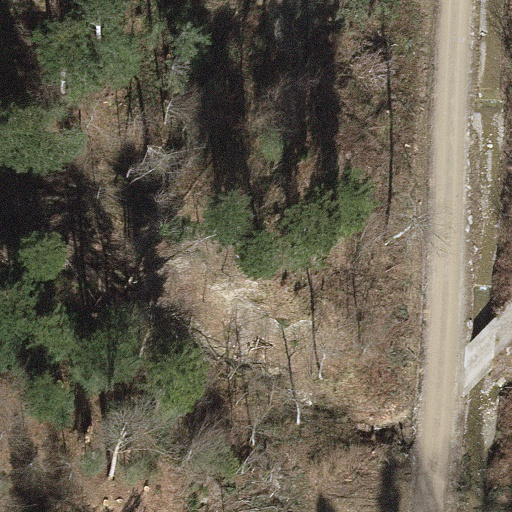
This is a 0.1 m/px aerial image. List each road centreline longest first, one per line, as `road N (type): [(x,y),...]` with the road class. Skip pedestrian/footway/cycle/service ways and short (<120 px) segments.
road 1 (unclassified): [(443,392),(456,0)]
road 2 (unclassified): [(443,392),(433,511)]
